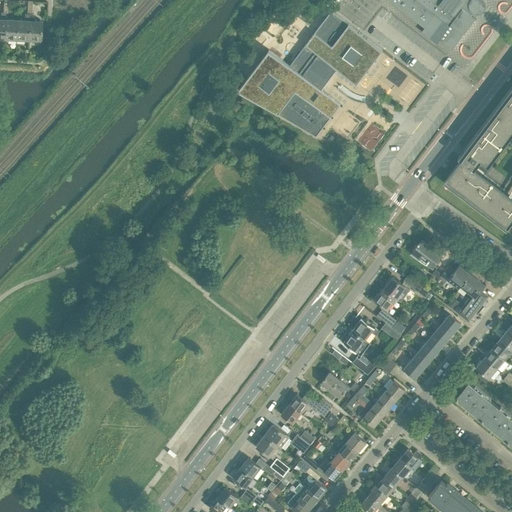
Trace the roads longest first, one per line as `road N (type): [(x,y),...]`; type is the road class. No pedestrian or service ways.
road 1 (tertiary): [(160,511),(408,193)]
road 2 (residential): [(194,511),(424,199)]
road 3 (tertiary): [(408,193),(511,54)]
road 4 (residential): [(427,394),(511,288)]
road 5 (residential): [(505,511),(401,426)]
